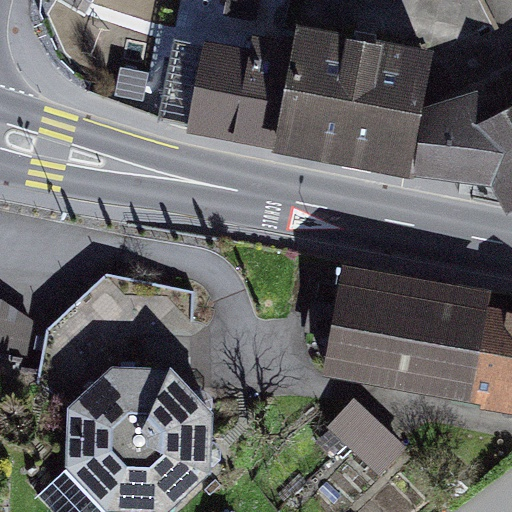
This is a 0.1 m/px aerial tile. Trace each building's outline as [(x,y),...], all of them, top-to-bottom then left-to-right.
[(203,39),(175,34),(159,121),(411,168),(424,100),(435,38),(297,13),(290,50),(204,34),(203,39)] [(477,84),(424,100),(414,168),(491,178),(509,205),(511,203),(511,64),(503,70),(511,85),(511,94),(492,107),(477,84)] [(491,284),(342,258),(323,371),(471,397),(489,300),(491,284)] [(0,351),(33,357),(40,321),(0,296),(0,351)] [(511,303),(489,300),(471,397),(482,400),(481,405),(511,410),(511,303)] [(169,361),(115,361),(68,402),(67,466),(108,508),(170,509),(212,473),(211,407),(169,361)] [(409,444),(354,394),(326,424),(381,474),(409,444)] [(104,511),(108,508),(67,466),(37,495),(53,511),(104,511)]
